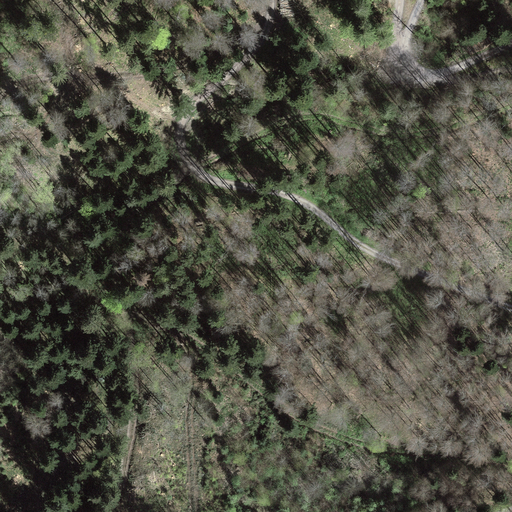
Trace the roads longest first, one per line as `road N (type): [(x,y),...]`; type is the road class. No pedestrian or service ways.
road 1 (track): [(270,0),(273,22),(245,60),(195,100),(180,126),(190,166),(217,182),(275,186),(351,236),(511,307)]
road 2 (track): [(511,42),(444,73),(411,73),(397,55),(400,0)]
